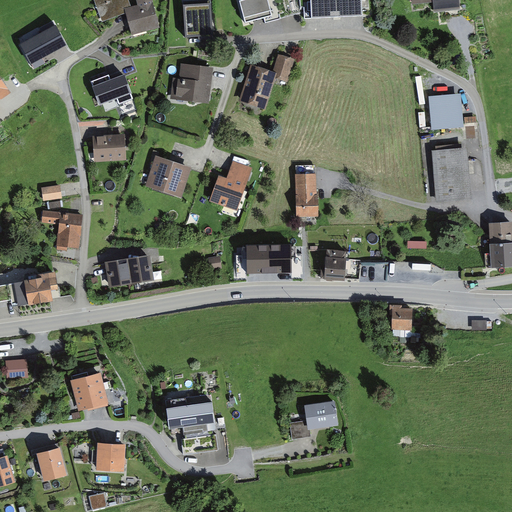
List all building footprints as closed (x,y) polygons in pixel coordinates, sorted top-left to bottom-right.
[(128,0),(93,0),(102,22),(127,13),(132,35),(158,27),(150,0),(138,0),(139,5),(131,7),(128,0)] [(309,0),(250,0),(254,20),(311,8),(309,0)] [(379,0),(324,0),(325,13),(380,10),(379,0)] [(458,0),(410,0),(411,4),(435,2),(435,11),(439,11),(459,9),(458,0)] [(210,4),(184,6),(186,37),(212,35),(210,4)] [(83,45),(69,23),(25,51),(38,73),(83,45)] [(286,70),(261,62),(250,97),(279,106),(289,73),(298,75),(304,56),(292,52),(286,70)] [(212,69),(181,65),(179,81),(175,80),(173,98),(207,102),(212,69)] [(123,76),(93,87),(100,104),(130,93),(123,76)] [(0,99),(9,93),(0,79),(0,99)] [(461,95),(429,97),(432,130),(464,127),(461,95)] [(135,133),(96,132),(95,160),(134,161),(135,133)] [(465,150),(434,152),(438,201),(469,199),(465,150)] [(198,169),(158,154),(146,187),(186,202),(198,169)] [(259,167),(232,157),(215,201),(242,211),(259,167)] [(327,169),(301,169),(301,214),(327,215),(327,169)] [(59,186),(41,189),(43,201),(61,198),(60,192),(59,186)] [(82,216),(44,212),(42,223),(61,225),(58,247),(78,249),(82,216)] [(511,230),(511,224),(491,225),(492,244),(491,244),(492,268),(496,268),(511,266),(511,230)] [(346,252),(327,251),(325,279),(344,280),(346,252)] [(150,256),(106,263),(110,288),(154,281),(150,256)] [(220,257),(209,259),(211,270),(222,268),(220,257)] [(310,260),(293,259),(292,275),(309,275),(310,260)] [(59,290),(56,273),(40,276),(41,279),(13,284),(18,307),(53,301),(51,292),(59,290)] [(399,306),(394,306),(393,329),(411,330),(412,310),(399,309),(399,308),(399,306)] [(26,360),(6,362),(8,379),(28,377),(26,360)] [(100,374),(74,380),(81,410),(108,403),(100,374)] [(212,400),(168,404),(170,428),(214,423),(212,400)] [(334,403),(306,407),(309,421),(310,428),(323,426),(337,424),(334,403)] [(309,421),(290,423),(293,440),(302,438),(311,437),(310,428),(309,421)] [(126,446),(100,444),(97,469),(124,471),(126,446)] [(58,449),(37,454),(44,480),(65,475),(58,449)] [(7,456),(0,457),(0,486),(15,482),(7,456)] [(106,493),(90,496),(93,509),(108,506),(106,493)]
